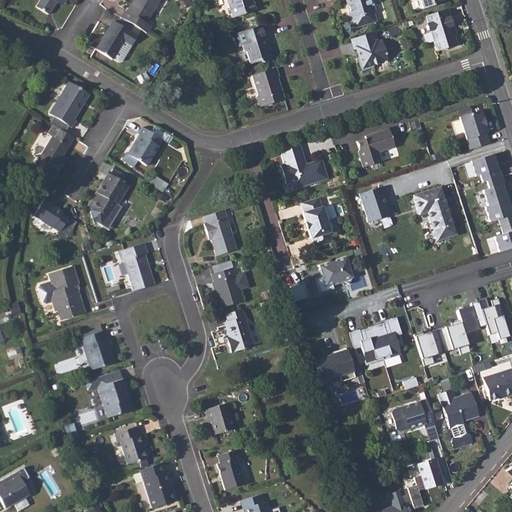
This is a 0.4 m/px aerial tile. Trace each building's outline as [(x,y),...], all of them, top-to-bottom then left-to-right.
[(48,13),(55,1),(55,0),(61,0),(64,2),(65,0),(40,0),(37,6),(48,13)] [(126,10),(121,17),(141,29),(147,33),(151,26),(146,23),(159,0),(133,0),(127,11),(126,10)] [(226,0),(232,19),(256,11),(252,0),(226,0)] [(344,0),(347,6),(349,7),(350,11),(349,14),(351,20),(353,20),(356,28),(377,21),(375,13),(377,12),(372,0),(344,0)] [(419,0),(421,3),(423,2),(424,9),(444,2),(443,0),(419,0)] [(448,10),(427,16),(429,24),(428,26),(429,30),(432,31),(438,51),(457,45),(454,36),(452,28),(454,27),(448,10)] [(112,21),(96,49),(111,59),(123,40),(132,45),(141,29),(121,17),(117,24),(112,21)] [(237,49),(242,47),(244,52),(246,54),(249,63),(250,66),(260,62),(263,64),(271,62),(267,47),(269,47),(266,39),(264,40),(260,27),(233,35),(237,49)] [(376,32),(352,40),(355,49),(357,48),(360,58),(359,58),(363,71),(374,68),(374,65),(384,61),(383,60),(389,59),(383,41),(379,42),(376,32)] [(276,69),(251,77),(257,96),(256,99),(258,106),(261,108),(284,100),(279,86),(277,84),(275,79),(279,78),(276,69)] [(68,82),(49,114),(71,128),(76,121),(73,119),(88,95),(68,82)] [(480,112),(460,118),(470,150),(489,145),(486,134),(487,134),(485,127),(486,127),(484,118),(483,119),(480,112)] [(74,138),(51,124),(45,133),(52,137),(36,164),(52,174),(53,173),(57,176),(65,163),(61,160),(63,158),(74,138)] [(125,153),(120,160),(132,167),(136,160),(146,166),(161,140),(141,128),(137,134),(140,136),(129,154),(125,153)] [(394,147),(388,129),(372,134),(373,136),(365,139),(357,141),(359,149),(357,152),(362,167),(381,161),(378,152),(394,147)] [(299,145),(280,151),(284,165),(280,166),(286,184),(290,183),(292,191),(328,180),(321,160),(306,165),(304,166),(302,160),(304,159),(299,145)] [(497,170),(492,155),(469,162),(474,177),(479,175),(481,183),(486,182),(501,177),(498,169),(497,170)] [(99,195),(91,209),(93,210),(92,212),(90,213),(94,224),(96,223),(107,229),(110,223),(111,223),(114,219),(113,219),(120,208),(116,205),(127,186),(125,184),(122,182),(109,175),(107,174),(96,193),(99,195)] [(501,177),(486,182),(488,189),(481,191),(486,206),(506,200),(502,186),(504,185),(501,177)] [(390,216),(382,187),(359,194),(368,223),(390,216)] [(440,187),(413,195),(419,214),(427,211),(436,241),(455,236),(448,212),(440,187)] [(44,199),(33,216),(60,233),(69,218),(62,214),(64,212),(44,199)] [(318,199),(300,204),(303,213),(302,214),(305,223),(307,231),(310,240),(311,240),(314,249),(332,243),(329,234),(330,233),(322,208),(321,208),(318,199)] [(511,213),(511,214),(506,200),(486,206),(484,207),(489,222),(498,219),(500,227),(511,222),(511,213)] [(223,211),(203,218),(205,224),(203,225),(207,238),(209,237),(216,258),(237,252),(223,211)] [(511,222),(500,227),(502,234),(493,237),(498,252),(511,247),(511,222)] [(124,262),(133,291),(154,284),(145,255),(148,254),(144,245),(118,253),(121,263),(124,262)] [(348,267),(345,258),(335,261),(335,262),(328,264),(328,263),(318,267),(319,270),(321,270),(323,277),(314,280),(319,294),(333,290),(331,285),(341,282),(348,285),(352,276),(350,267),(348,267)] [(74,267),(49,275),(51,283),(40,286),(39,289),(43,303),(46,305),(53,303),(56,313),(58,312),(61,322),(86,314),(79,290),(77,291),(75,286),(79,284),(74,267)] [(214,275),(212,276),(214,283),(217,295),(216,296),(220,309),(244,302),(241,293),(236,279),(236,276),(235,277),(232,269),(230,270),(214,275)] [(289,301),(308,297),(305,282),(286,286),(289,301)] [(485,298),(477,301),(483,322),(488,336),(495,333),(498,340),(508,337),(501,316),(502,315),(497,298),(490,300),(491,305),(488,307),(485,298)] [(476,324),(483,322),(477,301),(469,303),(470,306),(462,308),(463,310),(457,312),(460,321),(464,335),(478,330),(476,324)] [(241,309),(224,315),(227,323),(224,324),(229,341),(227,341),(231,354),(254,347),(241,309)] [(359,330),(348,333),(354,349),(361,347),(366,362),(375,359),(375,362),(383,359),(383,357),(390,354),(391,357),(400,354),(394,336),(402,334),(396,317),(386,321),(388,327),(384,328),(383,323),(373,327),(363,330),(364,335),(361,336),(359,330)] [(464,335),(460,321),(451,324),(452,326),(437,330),(445,353),(458,348),(461,355),(470,353),(464,335)] [(445,353),(437,330),(423,335),(423,333),(414,336),(424,367),(434,364),(432,357),(445,353)] [(82,339),(81,339),(90,368),(91,372),(116,363),(112,350),(116,348),(113,339),(109,340),(106,332),(105,332),(82,339)] [(355,377),(345,348),(331,353),(332,356),(328,357),(327,356),(321,357),(322,359),(314,361),(322,384),(333,380),(331,377),(339,374),(341,381),(355,377)] [(511,369),(484,379),(491,402),(503,398),(504,401),(511,398),(511,369)] [(130,400),(128,393),(130,392),(126,380),(98,389),(108,419),(134,411),(130,400)] [(454,390),(440,395),(451,431),(452,431),(454,440),(452,444),(454,451),(474,445),(471,438),(468,435),(467,436),(464,427),(465,426),(464,423),(480,418),(473,393),(456,399),(454,390)] [(426,397),(393,407),(391,411),(396,427),(399,429),(423,421),(425,426),(434,423),(426,397)] [(228,405),(206,412),(209,421),(211,421),(216,436),(236,430),(228,405)] [(137,428),(115,435),(117,444),(121,444),(128,466),(150,459),(146,448),(145,448),(141,436),(139,437),(137,428)] [(220,465),(217,466),(225,492),(245,486),(237,460),(240,459),(237,451),(218,458),(220,465)] [(435,460),(417,465),(420,476),(414,478),(416,486),(407,488),(414,510),(423,507),(418,491),(442,484),(435,460)] [(162,463),(139,471),(140,474),(143,483),(152,510),(176,501),(167,473),(165,473),(162,463)] [(23,468),(0,480),(0,500),(4,509),(29,495),(22,482),(28,478),(23,468)] [(405,511),(400,494),(389,497),(393,506),(374,511),(405,511)] [(26,496),(15,503),(19,509),(30,503),(26,496)] [(262,496),(240,502),(243,511),(244,510),(244,511),(271,511),(272,511),(270,511),(267,503),(264,504),(262,496)] [(102,511),(98,502),(88,505),(90,511),(102,511)]
